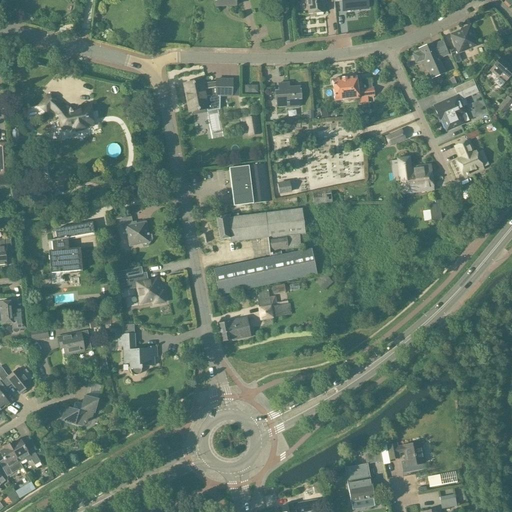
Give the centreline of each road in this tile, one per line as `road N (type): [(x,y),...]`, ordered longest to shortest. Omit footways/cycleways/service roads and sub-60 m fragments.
road 1 (secondary): [(251,432),(390,360),(511,228)]
road 2 (residential): [(158,66),(172,53),(390,46)]
road 3 (tertiary): [(199,292),(158,66)]
road 4 (residential): [(375,254),(199,292)]
road 5 (tertiary): [(158,66),(0,21)]
road 6 (secondary): [(75,511),(206,447)]
road 7 (residential): [(443,175),(390,46)]
road 8 (tertiary): [(224,416),(199,292)]
